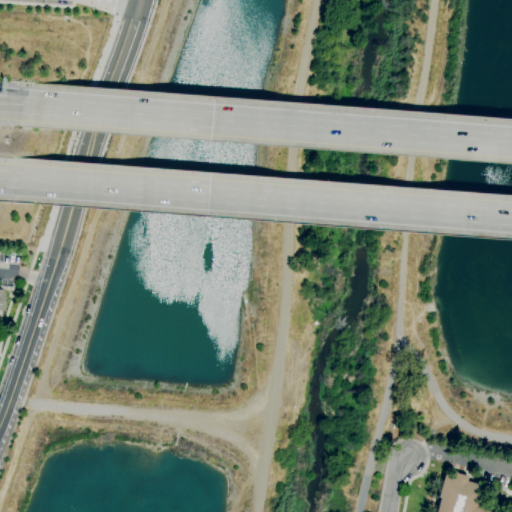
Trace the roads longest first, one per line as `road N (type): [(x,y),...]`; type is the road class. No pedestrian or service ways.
road 1 (motorway): [(16,179),(511,217)]
road 2 (motorway): [(511,142),(41,106)]
road 3 (track): [(33,403),(165,0)]
road 4 (track): [(0,501),(33,403),(212,423),(272,401)]
road 5 (track): [(435,0),(395,325)]
road 6 (tertiary): [(0,421),(59,248)]
road 7 (secondary): [(59,248),(110,95)]
